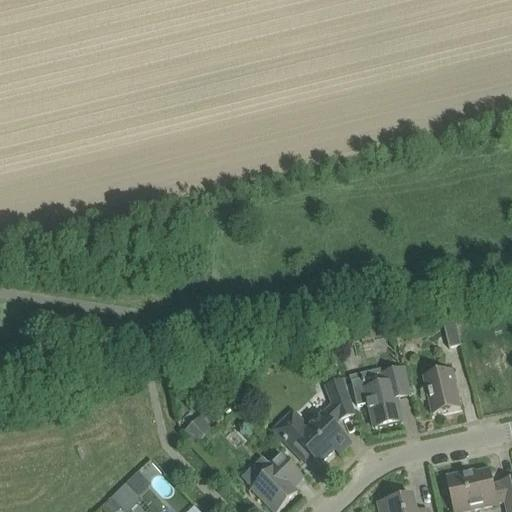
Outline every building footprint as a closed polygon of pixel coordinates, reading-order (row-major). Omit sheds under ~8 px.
[(444,325),(449,350),(462,347),(456,322),(444,325)] [(365,380),(352,383),(358,408),(370,405),(375,430),(403,424),(397,401),(411,398),(406,378),(404,370),(382,376),(385,386),(367,390),(365,380)] [(424,378),(433,416),(461,410),(451,371),(424,378)] [(334,406),(311,429),(294,411),(274,431),(306,464),(312,458),(320,466),(347,441),(334,427),(340,422),(355,416),(342,382),(327,388),(334,406)] [(184,432),(191,439),(198,446),(213,431),(199,417),(184,432)] [(304,479),(281,455),(269,466),(273,470),(252,490),(272,511),(281,511),(299,495),(294,489),(304,479)] [(454,511),(472,511),(497,506),(497,505),(505,504),(507,511),(511,511),(511,481),(501,484),(501,485),(493,486),(490,472),(466,477),(465,475),(448,479),(454,511)] [(126,488),(104,511),(122,511),(123,511),(133,511),(142,503),(126,488)] [(380,511),(416,511),(413,498),(379,505),(380,511)]
